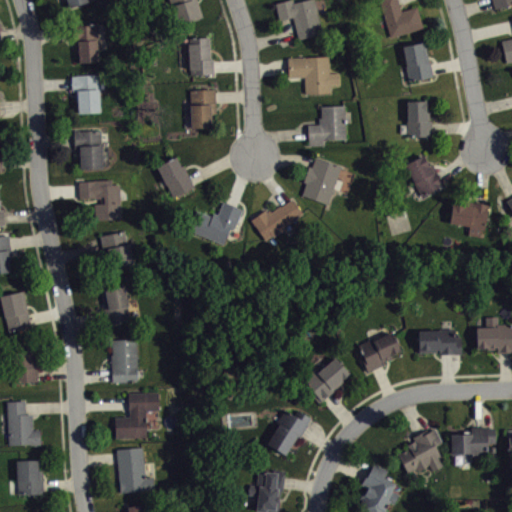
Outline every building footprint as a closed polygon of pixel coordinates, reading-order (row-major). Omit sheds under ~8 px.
[(69,0),(73,10),(92,5),(90,0),(69,0)] [(197,0),(203,18),(177,27),(168,0),(197,0)] [(298,41),(323,34),(313,0),(306,0),(292,4),(291,0),(274,5),(279,22),(291,18),(298,41)] [(397,0),(378,0),(390,39),(423,29),(417,8),(401,12),(397,0)] [(511,0),(491,0),(494,10),(511,4),(511,0)] [(97,61),(96,25),(70,25),(70,40),(75,39),(75,62),(97,61)] [(209,39),(187,40),(187,45),(185,46),(187,71),(199,71),(199,76),(213,75),(212,60),(210,60),(209,39)] [(506,64),(511,62),(511,39),(501,42),(506,64)] [(426,43),(402,48),(409,83),(433,78),(426,43)] [(305,95),(331,94),(329,57),(286,59),(287,79),(304,78),(305,95)] [(100,110),(76,112),(74,88),(71,88),(70,75),(98,73),(100,110)] [(214,90),(189,91),(189,107),(188,107),(189,130),(209,129),(208,115),(215,115),(214,90)] [(425,102),(406,102),(406,138),(432,138),(433,122),(430,122),(430,113),(425,113),(425,102)] [(308,147),(325,146),(325,141),(347,140),(345,106),(320,108),(321,119),(318,119),(318,125),(307,126),(308,147)] [(73,128),(101,127),(102,166),(78,167),(77,148),(74,148),(73,128)] [(423,156),(404,166),(421,198),(443,186),(433,165),(428,168),(423,156)] [(301,196),(328,205),(342,167),(315,157),(311,169),(308,168),(303,182),(306,183),(301,196)] [(175,158),(156,168),(174,199),(193,188),(175,158)] [(93,217),(121,216),(120,182),(110,183),(110,178),(77,179),(78,195),(102,194),(102,200),(92,201),(93,217)] [(0,228),(8,228),(7,212),(3,213),(2,189),(0,188),(0,228)] [(251,220),(265,241),(302,214),(292,200),(272,214),(269,211),(266,214),(264,211),(251,220)] [(197,211),(189,230),(223,245),(231,228),(234,229),(242,210),(224,202),(218,216),(213,214),(212,217),(197,211)] [(452,206),(449,224),(469,227),(468,235),(480,236),(481,229),(486,229),(489,206),(465,203),(465,207),(452,206)] [(100,236),(124,230),(132,264),(108,269),(100,236)] [(7,233),(0,233),(0,271),(10,270),(7,233)] [(107,324),(131,319),(124,285),(100,290),(107,324)] [(23,291),(0,295),(0,300),(7,333),(31,328),(23,291)] [(498,315),(498,323),(511,322),(511,334),(511,350),(497,351),(497,348),(487,348),(487,346),(476,346),(476,326),(485,325),(485,315),(498,315)] [(454,328),(419,328),(419,351),(439,351),(439,352),(460,352),(460,335),(454,335),(454,328)] [(392,331),(373,339),(372,337),(358,343),(363,355),(361,355),(367,370),(384,363),(382,359),(391,355),(390,352),(399,348),(392,331)] [(111,382),(138,382),(137,339),(110,339),(111,382)] [(31,348),(12,349),(14,381),(38,380),(37,359),(32,360),(31,348)] [(335,355),(317,370),(315,367),(305,376),(309,380),(306,382),(312,389),(309,391),(318,402),(344,380),(342,378),(349,372),(335,355)] [(114,437),(146,437),(145,410),(161,410),(160,392),(128,393),(129,416),(113,417),(114,437)] [(25,398),(7,399),(9,444),(42,442),(41,429),(33,430),(32,412),(25,412),(25,398)] [(297,408),(293,414),(285,408),(277,420),(280,421),(267,441),(286,453),(297,434),(301,436),(309,423),(307,421),(310,416),(297,408)] [(434,428),(441,442),(435,446),(440,455),(437,456),(442,466),(433,471),(429,463),(417,470),(416,468),(408,472),(399,454),(407,449),(405,445),(415,441),(413,438),(434,428)] [(495,428),(495,443),(487,443),(487,456),(471,456),(471,453),(452,453),(452,433),(471,433),(471,428),(495,428)] [(118,491),(155,488),(155,476),(145,476),(143,446),(116,448),(118,491)] [(36,458),(13,458),(14,479),(18,479),(18,493),(43,493),(42,469),(37,469),(36,458)] [(372,464),(361,484),(366,487),(356,506),(367,511),(387,511),(384,510),(388,502),(393,504),(398,495),(391,491),(394,485),(383,479),(386,472),(372,464)] [(250,483),(248,493),(258,494),(256,510),(266,511),(267,509),(277,511),(280,488),(283,489),(286,470),(273,468),(272,471),(259,469),(257,484),(250,483)] [(149,511),(148,502),(126,505),(127,511),(149,511)]
